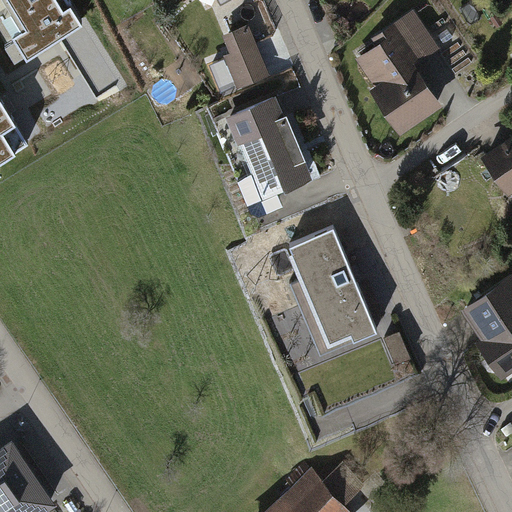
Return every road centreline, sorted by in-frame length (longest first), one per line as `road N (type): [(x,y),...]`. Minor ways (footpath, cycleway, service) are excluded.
road 1 (residential): [(368,189),(474,431)]
road 2 (residential): [(291,0),(368,189)]
road 3 (residential): [(116,511),(0,344)]
road 4 (residential): [(368,189),(511,96)]
